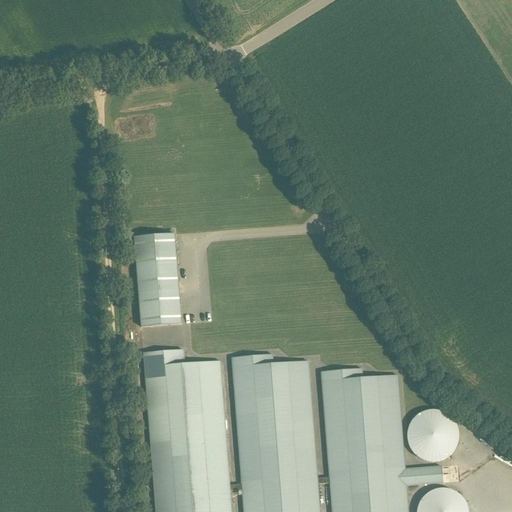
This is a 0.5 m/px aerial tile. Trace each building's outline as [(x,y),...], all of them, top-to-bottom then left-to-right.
[(150,116),(118,118),(119,139),(151,137),(150,116)] [(188,152),(213,151),(212,131),(203,132),(203,131),(196,131),(196,132),(187,132),(187,137),(177,138),(177,136),(163,137),(165,165),(178,164),(178,149),(188,149),(188,152)] [(174,236),(134,238),(140,328),(180,325),(174,236)] [(182,352),(142,354),(152,511),(230,511),(230,506),(228,506),(227,493),(239,492),(239,486),(227,487),(225,463),(227,462),(226,452),(225,452),(221,401),(222,400),(222,390),(220,390),(218,363),(183,366),(182,352)] [(306,364),(272,367),(271,357),(230,360),(239,486),(239,492),(240,511),(316,511),(315,487),(327,486),(327,480),(315,481),(306,364)] [(403,511),(401,489),(440,487),(439,470),(402,473),(396,379),(361,381),(360,372),(319,375),(327,480),(327,486),(328,511),(403,511)] [(417,463),(426,466),(436,467),(445,464),(452,459),(457,452),(460,443),(460,435),(457,426),(452,419),(445,414),(436,411),(427,412),(418,415),(411,421),(406,429),(404,439),(406,448),(410,456),(417,463)] [(453,494),(444,492),(435,493),(427,497),(421,504),(416,511),(468,511),(466,505),(460,499),(453,494)]
